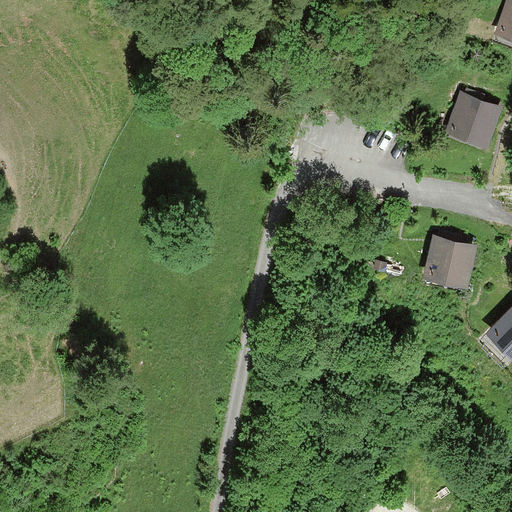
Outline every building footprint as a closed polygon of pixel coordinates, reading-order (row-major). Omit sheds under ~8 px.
[(511,37),(511,0),(504,0),(493,31),(511,37)] [(488,145),(503,104),(461,89),(446,129),(488,145)] [(423,275),(468,284),(476,240),(432,231),(423,275)] [(511,354),(511,302),(486,327),(511,354)] [(0,428),(5,434),(51,397),(33,376),(0,403),(0,428)]
